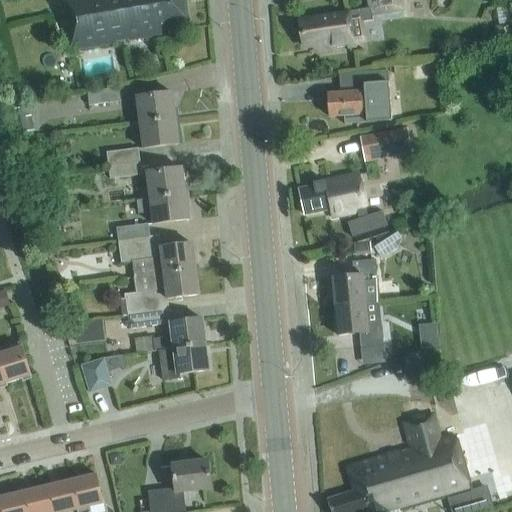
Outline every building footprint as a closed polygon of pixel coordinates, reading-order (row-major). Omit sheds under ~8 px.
[(161,30),(190,25),(185,0),(64,0),(72,51),(162,36),(161,30)] [(385,0),(368,0),(371,15),(388,13),(385,0)] [(315,52),(355,46),(351,15),(300,23),(304,47),(315,46),(315,52)] [(161,57),(182,53),(179,37),(158,41),(161,57)] [(360,92),(328,95),(330,118),(344,117),(345,124),(367,122),(367,123),(392,121),(387,71),(358,73),(360,92)] [(89,106),(120,102),(119,88),(87,92),(89,106)] [(136,98),(138,112),(130,113),(132,125),(176,119),(172,93),(136,98)] [(10,112),(15,135),(31,132),(26,108),(10,112)] [(179,145),(176,119),(132,125),(133,132),(141,131),(143,149),(179,145)] [(412,154),(408,128),(360,137),(365,163),(412,154)] [(140,162),(138,149),(107,153),(108,166),(140,162)] [(142,176),(140,162),(108,166),(110,180),(142,176)] [(146,173),(148,187),(140,188),(141,200),(186,194),(182,169),(146,173)] [(332,218),(366,211),(359,175),(324,182),(325,184),(299,190),(304,215),(330,210),(332,218)] [(189,220),(186,194),(141,200),(137,201),(138,215),(152,213),(153,225),(189,220)] [(359,235),(395,224),(390,209),(354,220),(359,235)] [(116,229),(118,242),(150,238),(148,225),(116,229)] [(160,248),(159,236),(150,238),(118,242),(121,263),(132,262),(134,278),(196,270),(193,244),(160,248)] [(355,254),(371,253),(371,243),(355,244),(355,254)] [(332,279),(335,308),(366,304),(363,281),(377,280),(375,260),(352,262),(354,277),(332,279)] [(199,295),(196,270),(134,278),(136,293),(125,295),(128,317),(164,312),(169,312),(167,300),(199,295)] [(0,308),(11,305),(7,291),(0,292),(0,308)] [(368,328),(366,304),(335,308),(338,336),(360,334),(361,349),(384,346),(382,327),(368,328)] [(166,324),(164,312),(128,317),(130,329),(166,324)] [(169,324),(171,338),(153,340),(155,352),(206,345),(203,319),(169,324)] [(437,322),(418,324),(419,336),(438,334),(437,322)] [(104,338),(102,323),(74,327),(76,342),(104,338)] [(152,336),(135,338),(137,354),(155,352),(153,340),(152,336)] [(32,376),(22,348),(21,343),(0,349),(0,360),(7,384),(32,376)] [(209,370),(206,345),(155,352),(160,351),(163,380),(163,381),(180,379),(180,377),(179,377),(179,375),(209,370)] [(422,354),(413,356),(416,367),(424,365),(422,354)] [(90,393),(112,386),(103,359),(81,365),(90,393)] [(397,511),(472,490),(456,436),(440,441),(433,415),(404,423),(411,449),(347,468),(354,492),(327,500),(331,511),(397,511)] [(109,455),(111,464),(121,462),(119,453),(109,455)] [(151,511),(185,511),(183,492),(211,489),(207,461),(172,466),(175,493),(149,496),(151,511)] [(97,474),(72,480),(79,511),(90,511),(90,508),(104,504),(97,474)] [(79,511),(72,480),(47,486),(52,511),(70,511),(78,510),(77,511),(79,511)] [(52,511),(47,486),(22,492),(26,511),(52,511)] [(26,511),(22,492),(0,497),(0,511),(26,511)]
